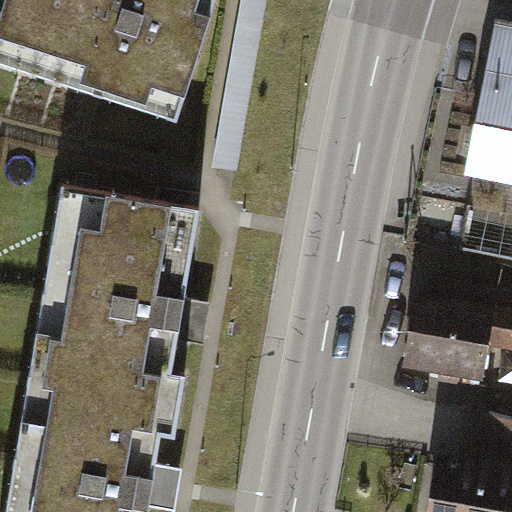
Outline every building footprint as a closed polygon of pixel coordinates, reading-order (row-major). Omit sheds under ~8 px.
[(3,0),(0,12),(0,61),(173,118),(209,7),(186,0),(3,0)] [(511,190),(511,54),(496,53),(477,185),(511,190)] [(74,202),(39,396),(169,419),(175,387),(161,384),(190,223),(74,202)] [(407,377),(490,387),(494,352),(511,352),(511,314),(416,305),(407,377)] [(169,419),(39,396),(18,511),(138,511),(150,445),(164,448),(169,419)] [(511,415),(493,414),(488,457),(511,459),(511,415)] [(511,511),(511,463),(447,455),(439,511),(511,511)] [(410,511),(411,502),(383,500),(382,511),(410,511)]
